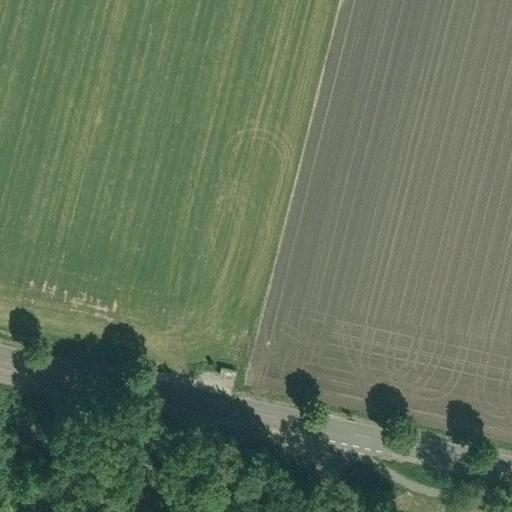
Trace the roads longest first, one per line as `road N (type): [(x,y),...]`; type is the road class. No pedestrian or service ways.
road 1 (tertiary): [(0,361),(337,435)]
road 2 (tertiary): [(337,435),(511,471)]
